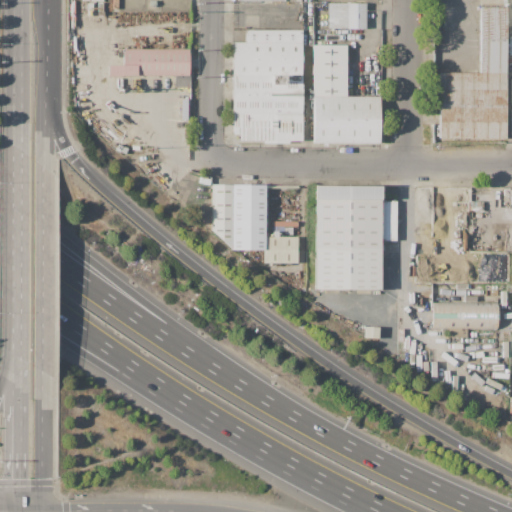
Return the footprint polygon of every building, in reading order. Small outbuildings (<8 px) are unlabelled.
[(118,12),(118,0),(190,0),(190,12),(118,12)] [(327,3),(366,3),(366,28),(327,28),(327,3)] [(479,6),(505,7),(506,73),(479,72),(479,6)] [(246,30),(301,30),(301,42),(246,42),(246,30)] [(301,42),(301,58),(233,58),(233,42),(246,42),(301,42)] [(313,44),(346,45),(346,85),(346,96),(313,96),(313,44)] [(346,45),(346,85),(381,86),(381,45),(346,45)] [(122,48),(189,48),(189,76),(107,76),(107,65),(122,65),(122,48)] [(301,58),(233,58),(233,75),(301,75),(301,58)] [(438,72),(479,72),(506,73),(506,138),(439,138),(438,72)] [(233,75),(301,75),(301,95),(233,95),(233,75)] [(301,95),(233,95),(232,113),(301,114),(301,95)] [(313,96),(346,96),(379,96),(379,143),(313,143),(313,96)] [(232,113),(301,114),(301,141),(288,141),(288,143),(263,143),(263,140),(239,140),(239,134),(232,134),(232,113)] [(211,184),(264,184),(264,236),(264,251),(231,252),(211,233),(211,184)] [(314,185),(380,185),(380,201),(395,201),(395,240),(380,240),(380,245),(384,245),(384,250),(380,250),(379,289),(371,289),(371,294),(355,294),(355,289),(338,289),(338,293),(323,293),(323,289),(314,289),(314,185)] [(264,236),(297,236),(297,264),(265,264),(264,251),(264,236)] [(431,302),(497,302),(497,329),(467,329),(467,338),(446,338),(447,329),(431,328),(431,302)] [(365,326),(379,327),(378,338),(364,338),(365,326)]
